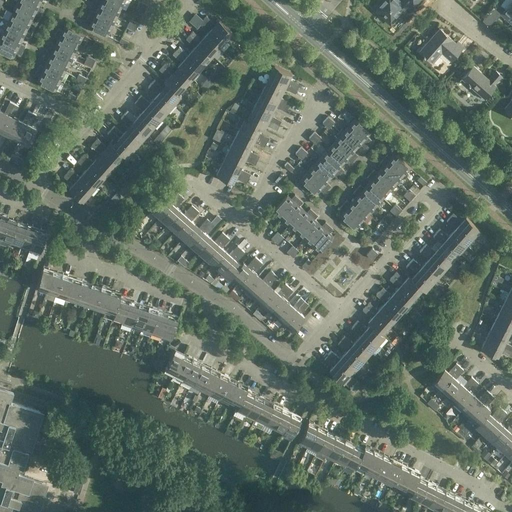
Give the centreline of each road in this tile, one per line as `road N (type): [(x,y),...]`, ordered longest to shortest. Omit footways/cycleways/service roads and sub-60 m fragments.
road 1 (tertiary): [(511,213),(304,29)]
road 2 (residential): [(511,509),(331,414)]
road 3 (residential): [(208,293),(291,360),(340,306)]
road 4 (residential): [(70,207),(208,293)]
road 5 (residential): [(240,219),(302,123),(313,91)]
road 6 (residential): [(340,306),(240,219)]
